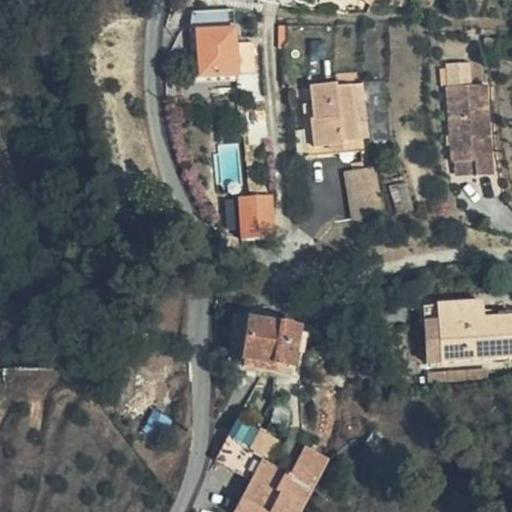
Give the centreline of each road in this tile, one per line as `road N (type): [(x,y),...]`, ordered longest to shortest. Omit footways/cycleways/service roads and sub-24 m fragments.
road 1 (residential): [(162,0),(152,44),(151,123),(204,262),(204,439),(185,511)]
road 2 (unknown): [(204,262),(227,273),(285,279),(511,256)]
